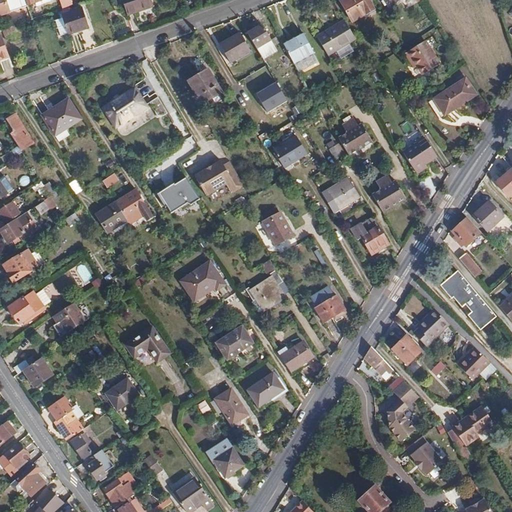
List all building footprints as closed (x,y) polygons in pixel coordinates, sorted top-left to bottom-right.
[(0,0),(0,15),(30,6),(27,0),(0,0)] [(60,0),(63,8),(72,5),(70,0),(60,0)] [(153,6),(150,0),(123,0),(128,15),(153,6)] [(375,9),(368,0),(342,0),(341,1),(354,21),(375,9)] [(89,26),(83,9),(63,16),(64,17),(56,20),(61,35),(68,33),(69,34),(89,26)] [(318,37),(327,53),(348,40),(351,44),(358,40),(346,21),(318,37)] [(248,32),(258,49),(272,41),(262,25),(248,32)] [(11,27),(4,29),(8,40),(14,37),(16,41),(22,39),(18,27),(12,29),(11,27)] [(253,52),(241,33),(222,44),(233,64),(253,52)] [(2,35),(0,35),(0,60),(10,57),(2,35)] [(286,45),(296,65),(314,55),(304,36),(286,45)] [(414,60),(419,68),(424,75),(440,65),(426,42),(406,54),(411,62),(414,60)] [(190,82),(204,104),(224,92),(210,70),(190,82)] [(477,94),(464,77),(446,90),(458,107),(477,94)] [(281,82),(257,92),(266,114),(291,104),(281,82)] [(104,108),(117,126),(148,106),(136,88),(104,108)] [(161,97),(151,101),(158,117),(167,113),(161,97)] [(82,119),(69,100),(43,116),(56,136),(82,119)] [(28,135),(30,134),(17,114),(15,116),(28,135)] [(5,122),(23,151),(36,143),(30,134),(28,135),(15,116),(5,122)] [(350,155),(372,142),(362,125),(359,127),(354,119),(344,125),(348,133),(340,138),(350,155)] [(362,125),(372,142),(374,141),(364,125),(362,125)] [(437,156),(426,138),(404,153),(418,173),(428,167),(426,164),(437,156)] [(300,140),(277,153),(286,168),(308,154),(300,140)] [(346,159),(338,146),(333,149),(340,162),(346,159)] [(2,158),(6,164),(18,156),(13,150),(2,158)] [(223,162),(197,177),(209,196),(228,185),(233,193),(246,186),(231,162),(225,165),(223,162)] [(116,173),(103,182),(108,187),(120,180),(116,173)] [(509,197),(511,194),(511,177),(509,173),(497,183),(509,197)] [(20,178),(21,186),(29,185),(28,177),(20,178)] [(362,196),(352,178),(331,191),(341,208),(362,196)] [(169,215),(201,201),(191,179),(159,193),(169,215)] [(0,200),(9,195),(0,180),(0,200)] [(77,196),(84,191),(77,180),(70,184),(77,196)] [(376,198),(386,216),(408,203),(398,186),(394,187),(390,180),(380,186),(384,194),(376,198)] [(52,184),(46,186),(49,196),(56,194),(52,184)] [(398,186),(408,203),(409,203),(399,185),(398,186)] [(136,189),(117,202),(129,220),(142,212),(148,222),(155,217),(136,189)] [(277,204),(268,191),(258,197),(266,211),(277,204)] [(21,212),(14,202),(0,211),(7,221),(21,212)] [(129,220),(117,202),(98,215),(110,232),(129,220)] [(503,217),(489,202),(474,216),(488,232),(503,217)] [(6,226),(2,228),(11,242),(22,234),(25,238),(41,228),(29,211),(6,226)] [(77,213),(67,219),(72,225),(81,219),(77,213)] [(370,251),(387,241),(373,216),(352,228),(359,239),(362,237),(370,251)] [(482,233),(467,218),(454,232),(457,237),(461,241),(459,243),(462,246),(464,244),(467,247),(482,233)] [(295,235),(287,221),(270,230),(279,244),(295,235)] [(390,245),(387,241),(370,251),(372,255),(390,245)] [(39,269),(28,252),(7,266),(12,273),(10,274),(17,283),(39,269)] [(465,257),(459,262),(475,280),(481,275),(465,257)] [(271,261),(263,266),(268,274),(276,268),(271,261)] [(227,285),(212,262),(184,281),(194,297),(214,284),(218,290),(227,285)] [(284,282),(277,271),(273,274),(274,277),(251,292),(255,300),(258,298),(265,309),(285,296),(279,285),(284,282)] [(497,316),(457,273),(440,288),(451,301),(453,299),(462,309),(466,305),(473,313),(469,317),(481,330),(497,316)] [(345,310),(336,294),(315,307),(325,322),(345,310)] [(36,315),(26,298),(11,307),(21,324),(36,315)] [(511,300),(502,310),(511,320),(511,300)] [(76,304),(55,318),(59,324),(55,327),(62,338),(88,322),(76,304)] [(417,324),(411,329),(423,342),(445,321),(431,305),(414,321),(417,324)] [(169,352),(153,326),(126,343),(134,356),(149,347),(158,360),(169,352)] [(256,344),(245,326),(218,343),(230,361),(256,344)] [(421,350),(406,335),(392,349),(407,364),(421,350)] [(282,357),(292,373),(314,358),(304,343),(282,357)] [(483,360),(470,346),(464,351),(462,350),(451,361),(466,376),(483,360)] [(384,360),(375,350),(372,347),(365,358),(374,368),(380,363),(383,360),(384,360)] [(52,375),(41,359),(30,366),(24,371),(36,387),(52,375)] [(16,367),(21,373),(24,371),(30,366),(26,361),(16,367)] [(446,367),(441,361),(431,370),(436,376),(446,367)] [(286,393),(275,376),(251,392),(262,409),(286,393)] [(140,394),(128,377),(107,391),(119,408),(140,394)] [(394,391),(404,381),(400,377),(389,387),(394,391)] [(418,396),(404,381),(394,391),(408,407),(418,396)] [(232,391),(217,401),(233,425),(248,416),(232,391)] [(56,423),(69,440),(84,429),(77,420),(72,412),(74,411),(72,408),(65,397),(50,408),(59,421),(56,423)] [(207,401),(199,404),(203,414),(211,411),(207,401)] [(77,404),(72,408),(74,411),(72,412),(77,420),(84,415),(77,404)] [(470,416),(478,430),(485,426),(488,430),(495,425),(483,407),(470,416)] [(476,432),(478,430),(470,416),(453,426),(465,445),(479,436),(476,432)] [(0,446),(16,434),(8,423),(0,429),(0,446)] [(71,442),(83,459),(92,452),(89,448),(91,446),(93,445),(86,433),(81,437),(80,435),(71,442)] [(430,439),(412,445),(422,477),(441,471),(430,439)] [(243,465),(226,441),(208,452),(225,477),(243,465)] [(6,455),(4,454),(0,457),(0,464),(11,478),(20,471),(19,470),(30,461),(28,458),(29,457),(19,444),(6,455)] [(95,455),(97,453),(91,446),(89,448),(92,452),(83,459),(85,461),(95,455)] [(143,459),(153,474),(162,468),(151,454),(143,459)] [(95,455),(85,461),(89,466),(98,460),(95,455)] [(98,460),(89,466),(99,480),(108,474),(98,460)] [(39,473),(32,465),(16,479),(31,497),(44,485),(36,476),(39,473)] [(214,505),(196,477),(173,491),(186,511),(188,511),(202,504),(206,509),(214,505)] [(106,489),(118,507),(139,491),(134,485),(126,490),(119,480),(106,489)] [(360,501),(370,511),(380,511),(391,502),(376,486),(360,501)] [(55,511),(62,503),(46,489),(34,504),(39,508),(35,511),(55,511)] [(74,511),(67,500),(57,511),(74,511)] [(461,511),(495,511),(490,500),(461,511)] [(292,511),(314,511),(304,501),(292,511)] [(119,510),(119,511),(137,511),(130,502),(119,510)]
